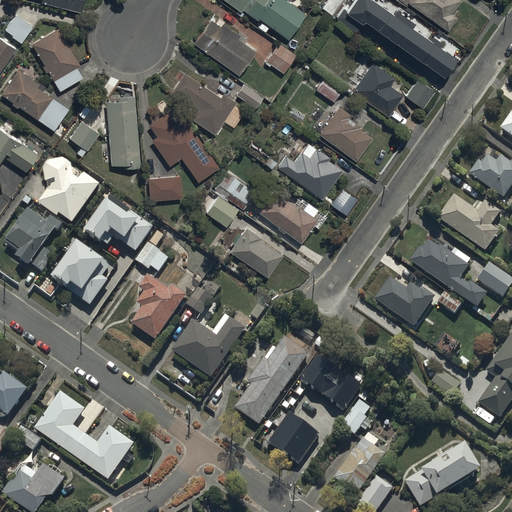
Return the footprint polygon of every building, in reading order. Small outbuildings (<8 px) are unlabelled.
[(47,0),(82,8),(83,0),(47,0)] [(232,0),(255,16),(289,39),(307,13),(288,0),(232,0)] [(325,0),(321,7),(330,13),(339,0),(325,0)] [(444,78),(457,59),(371,0),(354,0),(347,11),(344,9),(337,19),(357,32),(364,22),(444,78)] [(408,0),(407,2),(443,27),(448,30),(458,16),(453,13),(461,0),(408,0)] [(5,30),(21,41),(32,26),(15,14),(5,30)] [(194,41),(241,74),(258,49),(211,17),(194,41)] [(32,44),(58,89),(85,73),(59,28),(32,44)] [(0,70),(15,48),(0,37),(0,70)] [(265,60),(285,74),(298,55),(278,42),(265,60)] [(351,91),(388,116),(403,95),(390,85),(395,78),(371,62),(366,69),(351,91)] [(15,70),(0,93),(54,129),(69,105),(15,70)] [(166,101),(214,133),(235,102),(188,70),(166,101)] [(315,90),(332,101),(342,87),(325,76),(315,90)] [(406,96),(424,107),(435,92),(417,80),(406,96)] [(236,94),(256,107),(263,97),(243,83),(236,94)] [(140,166),(134,94),(117,96),(117,99),(104,100),(110,165),(123,164),(123,167),(140,166)] [(318,133),(355,159),(371,136),(347,120),(351,114),(338,105),(334,111),(318,133)] [(169,164),(180,157),(197,181),(218,167),(187,122),(182,126),(171,109),(150,124),(157,135),(151,139),(169,164)] [(511,138),(511,113),(500,130),(511,138)] [(68,139),(86,151),(99,132),(81,120),(68,139)] [(0,128),(0,159),(3,155),(25,171),(37,154),(14,138),(0,128)] [(285,175),(322,200),(343,169),(306,144),(295,161),(286,155),(276,169),(285,175)] [(65,157),(48,160),(43,167),(48,189),(39,202),(57,216),(60,213),(73,222),(100,183),(84,172),(80,178),(75,174),(73,163),(65,157)] [(511,163),(511,165),(501,158),(497,164),(488,158),(483,165),(479,162),(468,176),(473,180),(504,201),(511,189),(511,163)] [(214,188),(244,209),(257,190),(227,170),(214,188)] [(147,179),(149,202),(182,199),(180,176),(147,179)] [(331,204),(347,215),(359,198),(343,187),(331,204)] [(258,212),(301,242),(316,220),(273,190),(258,212)] [(206,213),(226,226),(238,209),(218,195),(206,213)] [(437,221),(485,254),(499,234),(490,228),(500,214),(484,203),(478,212),(454,196),(451,201),(437,221)] [(109,198),(84,233),(103,246),(111,236),(136,253),(153,229),(128,211),(109,198)] [(5,245),(19,255),(15,259),(29,268),(32,264),(56,230),(59,232),(63,226),(51,217),(47,223),(28,210),(5,245)] [(229,250),(268,277),(284,253),(245,227),(229,250)] [(462,278),(469,267),(428,238),(411,263),(452,292),(478,310),(488,296),(462,278)] [(148,244),(136,262),(157,276),(169,259),(148,244)] [(54,279),(73,293),(72,295),(90,308),(109,281),(102,277),(109,267),(77,245),(54,279)] [(478,282),(503,299),(511,286),(511,279),(490,265),(478,282)] [(168,291),(160,285),(148,277),(139,290),(144,294),(136,305),(143,310),(132,326),(156,342),(184,302),(187,297),(171,286),(168,291)] [(374,301),(414,329),(430,306),(436,298),(413,282),(407,290),(390,278),(374,301)] [(188,306),(201,315),(213,298),(199,289),(188,306)] [(462,303),(445,291),(439,301),(456,312),(462,303)] [(193,322),(173,352),(212,379),(232,349),(245,331),(228,319),(216,338),(193,322)] [(317,334),(305,326),(300,334),(312,341),(317,334)] [(478,405),(500,420),(511,402),(511,335),(487,372),(496,378),(478,405)] [(235,411),(259,427),(309,355),(285,339),(269,363),(264,359),(247,383),(252,387),(235,411)] [(299,380),(343,410),(362,383),(318,353),(299,380)] [(433,382),(454,397),(462,386),(441,371),(433,382)] [(0,412),(8,418),(26,392),(0,373),(0,412)] [(99,445),(74,427),(86,411),(61,394),(49,410),(35,430),(109,482),(123,462),(134,446),(110,429),(99,445)] [(342,428),(357,438),(375,412),(360,402),(342,428)] [(268,442),(299,463),(320,432),(289,411),(268,442)] [(0,453),(7,443),(12,436),(0,427),(0,453)] [(15,440),(33,453),(41,441),(23,428),(15,440)] [(335,480),(358,496),(385,457),(362,441),(335,480)] [(466,448),(404,483),(420,511),(482,476),(466,448)] [(29,511),(41,511),(48,501),(51,503),(65,481),(43,467),(37,476),(22,467),(4,496),(29,511)] [(356,508),(361,511),(379,511),(395,491),(377,478),(356,508)]
